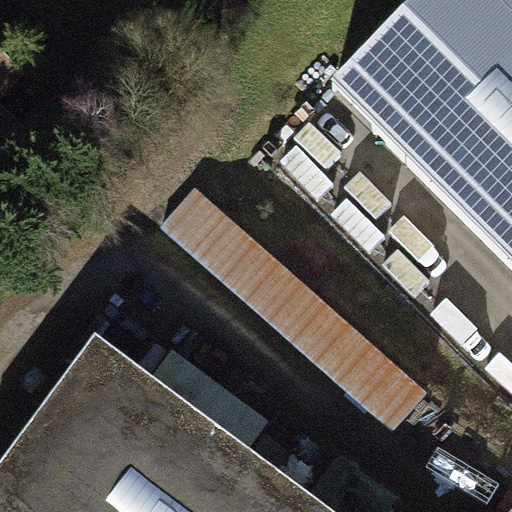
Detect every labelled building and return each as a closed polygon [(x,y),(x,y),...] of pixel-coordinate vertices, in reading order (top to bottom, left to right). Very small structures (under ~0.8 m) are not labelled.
[(511,284),(511,0),(423,0),(325,98),(511,284)] [(0,22),(0,67),(12,78),(35,54),(0,22)] [(0,67),(0,168),(29,138),(2,113),(24,89),(12,78),(0,67)] [(206,191),(160,241),(376,442),(422,393),(206,191)] [(299,511),(90,356),(0,474),(0,511),(299,511)]
